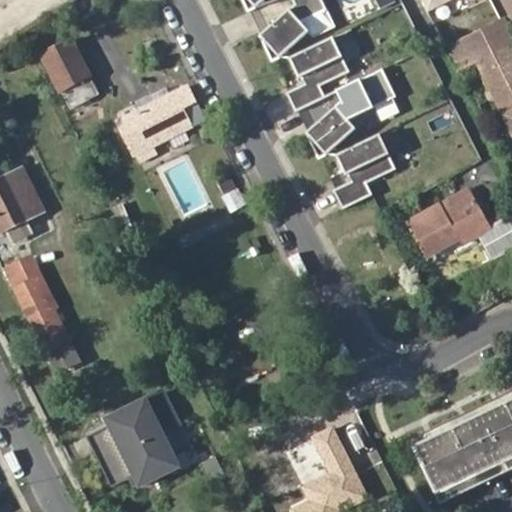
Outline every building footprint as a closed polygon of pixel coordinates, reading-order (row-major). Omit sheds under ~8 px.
[(325,9),(319,0),(290,0),(292,3),(258,35),(277,57),(307,31),(299,22),(325,9)] [(466,0),(418,0),(431,23),(468,4),(466,0)] [(511,16),(511,14),(507,16),(445,46),(458,72),(475,63),(511,136),(511,16)] [(335,34),(292,55),(293,57),(301,75),(303,74),(307,82),(290,90),(298,109),(328,95),(322,83),(352,69),(335,34)] [(41,53),(69,106),(95,94),(67,40),(41,53)] [(371,107),(358,79),(334,90),(339,101),(305,132),(324,154),(354,128),(346,119),(371,107)] [(133,156),(150,147),(200,121),(183,88),(115,124),(133,156)] [(385,130),(341,151),(342,152),(351,171),(353,170),(357,177),(339,186),(348,204),(377,190),(372,179),(401,165),(385,130)] [(133,156),(136,163),(153,155),(150,147),(133,156)] [(0,233),(42,211),(21,170),(0,180),(0,233)] [(229,212),(245,204),(235,185),(219,193),(229,212)] [(470,190),(442,206),(446,212),(474,196),(470,190)] [(446,212),(442,206),(410,224),(426,254),(458,237),(462,244),(479,234),(491,256),(511,243),(511,222),(508,215),(490,225),(474,196),(446,212)] [(19,287),(33,315),(50,307),(35,278),(19,287)] [(184,425),(167,392),(113,419),(116,425),(92,437),(117,488),(134,479),(139,488),(183,466),(167,433),(184,425)] [(511,396),(410,446),(433,494),(511,455),(511,396)] [(334,427),(313,438),(331,473),(304,487),(313,503),(294,511),(348,511),(372,500),(334,427)] [(511,455),(433,494),(437,503),(511,467),(511,455)]
